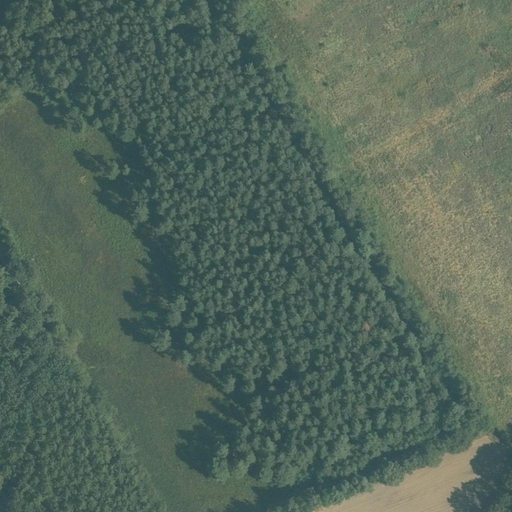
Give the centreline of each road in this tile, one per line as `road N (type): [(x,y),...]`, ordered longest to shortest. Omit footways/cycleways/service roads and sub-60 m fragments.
road 1 (track): [(0,241),(69,374),(0,448)]
road 2 (track): [(77,0),(0,92)]
